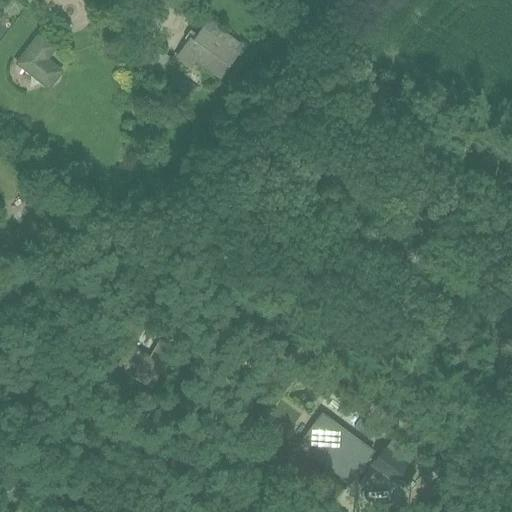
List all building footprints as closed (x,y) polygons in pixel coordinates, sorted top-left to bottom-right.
[(209,21),(202,30),(192,44),(189,41),(178,57),(190,66),(198,54),(213,65),(210,69),(220,76),(242,44),(209,21)] [(39,34),(16,63),(40,82),(53,65),(46,59),(56,47),(39,34)] [(55,198),(35,177),(19,190),(39,211),(55,198)] [(124,369),(151,385),(173,349),(160,341),(149,359),(135,351),(124,369)] [(373,452),(323,415),(300,446),(350,483),(373,452)] [(402,483),(415,465),(402,456),(388,445),(375,463),(389,474),(402,483)] [(20,463),(8,470),(0,474),(0,507),(8,503),(34,487),(20,463)]
